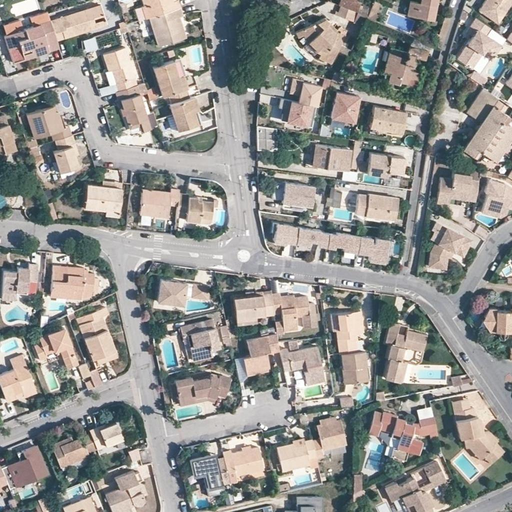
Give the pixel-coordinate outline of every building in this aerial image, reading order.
[(143,0),(145,6),(142,7),(146,19),(149,18),(166,13),(181,8),(178,0),(173,2),(172,0),(143,0)] [(339,0),(337,5),(339,5),(357,12),(361,3),(357,0),(356,0),(339,0)] [(365,18),(377,22),(375,13),(379,4),(373,0),(366,16),(365,18)] [(417,0),(417,2),(408,1),(405,15),(431,19),(435,0),(417,0)] [(482,0),(476,10),(493,23),(508,0),(482,0)] [(104,15),(102,5),(76,13),(50,20),(57,39),(81,32),(80,27),(94,22),(93,18),(104,15)] [(339,5),(336,15),(353,22),(357,12),(339,5)] [(146,19),(142,7),(133,10),(137,22),(146,19)] [(181,8),(166,13),(149,18),(158,46),(186,37),(180,18),(184,17),(181,8)] [(451,14),(446,12),(432,40),(430,44),(440,48),(451,14)] [(93,18),(94,22),(80,27),(81,32),(108,25),(104,15),(93,18)] [(336,27),(333,31),(326,24),(328,22),(324,18),(303,29),(305,34),(302,35),(306,42),(307,42),(317,49),(325,52),(323,57),(332,61),(345,31),(336,27)] [(468,68),(478,53),(484,57),(487,59),(497,45),(482,35),(488,28),(473,18),(463,31),(469,35),(454,58),(468,68)] [(57,39),(50,20),(3,34),(8,48),(19,45),(22,57),(38,52),(35,43),(44,41),(47,50),(58,47),(57,39)] [(305,34),(303,29),(295,33),(297,37),(302,35),(305,34)] [(38,52),(47,50),(44,41),(35,43),(38,52)] [(311,55),(317,49),(307,42),(306,42),(303,46),(311,55)] [(414,85),(419,69),(411,67),(414,58),(410,57),(411,54),(417,56),(420,48),(407,44),(405,50),(404,55),(395,52),(392,61),(386,59),(383,70),(390,71),(387,80),(396,82),(397,80),(414,85)] [(101,53),(107,71),(111,70),(117,91),(133,86),(131,78),(135,76),(125,46),(101,53)] [(386,59),(392,61),(395,52),(396,47),(390,46),(386,59)] [(417,56),(423,57),(426,50),(420,48),(417,56)] [(181,76),(185,75),(180,59),(173,62),(178,77),(181,76)] [(173,62),(153,68),(162,97),(168,95),(185,89),(181,76),(178,77),(173,62)] [(111,70),(107,71),(104,72),(112,93),(114,92),(117,91),(111,70)] [(511,71),(503,85),(511,90),(511,71)] [(339,74),(331,72),(329,80),(336,81),(338,77),(339,74)] [(471,72),(467,77),(480,86),(484,81),(471,72)] [(301,102),(315,105),(316,105),(320,85),(301,82),(302,81),(292,79),(290,88),(294,94),(299,94),(302,95),(301,102)] [(127,127),(138,123),(139,126),(141,134),(150,131),(147,120),(137,85),(133,86),(117,91),(114,92),(116,101),(119,100),(124,116),(127,127)] [(146,91),(150,101),(157,98),(154,88),(146,91)] [(189,99),(185,89),(168,95),(171,105),(189,99)] [(465,113),(480,123),(462,149),(478,160),(483,154),(492,159),(511,130),(511,128),(504,123),(508,117),(501,111),(505,106),(496,100),(496,99),(488,93),(482,89),(465,113)] [(171,105),(169,106),(177,131),(197,125),(192,112),(196,111),(198,110),(194,98),(189,99),(171,105)] [(297,102),(280,98),(278,107),(283,108),(281,120),(311,125),(315,105),(301,102),(297,102)] [(356,103),(335,99),(331,125),(351,128),(356,103)] [(26,114),(33,137),(51,132),(53,140),(68,136),(66,128),(62,129),(58,117),(56,111),(55,112),(53,105),(26,114)] [(400,131),(403,111),(372,106),(369,126),(384,129),(400,131)] [(12,149),(0,114),(0,151),(0,153),(12,149)] [(275,129),(256,126),(257,149),(275,151),(275,129)] [(384,129),(369,126),(368,133),(383,136),(384,129)] [(511,130),(492,159),(496,162),(511,139),(511,130)] [(53,140),(56,150),(52,152),(59,173),(77,167),(74,156),(70,146),(75,145),(72,134),(68,136),(53,140)] [(364,141),(359,141),(358,154),(357,160),(355,172),(365,173),(366,164),(361,164),(364,141)] [(318,154),(316,166),(346,170),(350,149),(315,144),(313,153),(318,154)] [(397,172),(399,157),(368,152),(366,164),(365,173),(385,176),(386,171),(397,172)] [(450,172),(449,178),(438,176),(434,202),(446,204),(447,197),(451,194),(455,195),(455,198),(465,199),(474,200),(477,180),(467,179),(467,174),(450,172)] [(505,205),(503,204),(505,199),(510,202),(511,198),(511,188),(506,185),(486,180),(483,193),(485,194),(480,215),(488,216),(494,210),(499,214),(506,210),(505,205)] [(311,207),(314,186),(284,182),(284,184),(274,182),(272,198),(281,200),(281,202),(283,202),(307,206),(311,207)] [(86,183),(84,205),(104,207),(103,211),(103,213),(116,215),(119,186),(109,185),(102,185),(86,183)] [(165,218),(167,206),(175,207),(177,193),(177,190),(168,189),(168,192),(141,189),(138,214),(165,218)] [(330,207),(338,208),(340,191),(333,190),(330,207)] [(175,207),(174,217),(184,218),(184,222),(198,224),(199,219),(210,221),(212,207),(212,204),(200,202),(196,202),(196,198),(187,196),(187,194),(177,193),(175,207)] [(393,219),(396,198),(366,194),(366,195),(356,194),(354,212),(364,213),(364,215),(393,219)] [(447,197),(446,204),(463,207),(465,199),(455,198),(447,197)] [(50,200),(44,204),(49,220),(57,221),(50,200)] [(498,219),(499,214),(494,210),(488,216),(498,219)] [(462,249),(468,238),(434,220),(429,228),(432,230),(428,238),(433,240),(428,251),(426,264),(436,265),(438,256),(440,255),(444,256),(447,251),(449,252),(450,251),(453,252),(456,246),(462,249)] [(303,250),(314,251),(315,247),(329,249),(329,252),(340,253),(342,233),(286,224),(283,245),(303,248),(303,250)] [(353,234),(342,233),(340,253),(350,254),(353,234)] [(456,246),(453,252),(459,255),(462,249),(456,246)] [(18,266),(18,270),(15,269),(4,268),(2,290),(15,290),(26,292),(27,279),(34,280),(36,262),(27,262),(27,266),(18,266)] [(52,264),(50,295),(80,298),(81,295),(81,291),(92,292),(93,276),(94,272),(87,272),(87,269),(84,269),(83,267),(74,266),(73,270),(68,270),(68,265),(52,264)] [(162,276),(159,299),(185,302),(186,294),(188,280),(162,276)] [(34,280),(27,279),(26,292),(34,292),(34,280)] [(188,280),(186,294),(194,295),(196,281),(188,280)] [(209,298),(211,283),(196,281),(194,295),(209,298)] [(273,301),(272,292),(263,293),(264,302),(273,301)] [(284,328),(299,327),(298,315),(303,314),(304,326),(306,326),(318,325),(318,318),(317,312),(316,302),(310,302),(309,295),(296,296),(281,297),(281,293),(281,292),(272,292),(273,301),(274,314),(283,313),(283,321),(275,322),(275,323),(276,332),(284,331),(284,328)] [(235,295),(237,316),(257,314),(265,314),(265,315),(274,314),(273,301),(264,302),(263,293),(247,294),(235,295)] [(105,305),(76,318),(92,356),(113,348),(101,315),(107,312),(105,305)] [(354,335),(353,331),(358,330),(364,330),(362,309),(338,312),(340,327),(336,328),(339,352),(341,352),(357,350),(356,338),(356,335),(354,335)] [(511,309),(510,310),(510,312),(502,312),(493,312),(493,310),(485,310),(479,318),(484,319),(483,327),(487,332),(499,332),(499,331),(502,331),(504,331),(504,333),(511,332),(511,309)] [(192,357),(211,353),(210,346),(219,345),(214,325),(203,328),(200,320),(180,324),(182,332),(186,331),(192,330),(195,342),(189,343),(192,357)] [(386,344),(390,344),(388,358),(391,359),(387,378),(401,381),(405,361),(402,361),(405,347),(423,351),(426,335),(407,331),(406,336),(406,339),(396,337),(397,334),(398,325),(390,323),(386,344)] [(76,363),(62,327),(38,336),(40,342),(33,345),(39,359),(45,356),(44,352),(54,349),(58,347),(60,351),(66,367),(76,363)] [(189,343),(195,342),(192,330),(186,331),(189,343)] [(269,365),(266,351),(272,350),(272,351),(280,350),(280,349),(278,340),(276,332),(246,338),(247,343),(250,355),(243,356),(246,369),(269,365)] [(302,365),(306,364),(307,369),(303,370),(306,382),(324,379),(317,345),(288,351),(287,348),(280,349),(280,350),(284,369),(302,365)] [(94,361),(96,360),(115,352),(113,348),(92,356),(94,361)] [(343,366),(346,366),(348,380),(368,378),(365,349),(357,350),(341,352),(343,366)] [(233,356),(238,378),(245,376),(241,354),(233,356)] [(15,396),(14,393),(21,390),(22,393),(23,396),(35,391),(21,355),(9,359),(13,369),(0,374),(0,387),(5,400),(15,396)] [(83,377),(90,375),(89,373),(85,363),(78,366),(83,377)] [(270,370),(269,365),(246,369),(247,374),(270,370)] [(101,382),(96,370),(89,373),(90,375),(91,379),(94,385),(101,382)] [(207,376),(205,375),(189,378),(188,373),(172,377),(173,381),(169,381),(172,396),(176,395),(191,391),(192,394),(202,391),(215,395),(216,391),(224,394),(230,376),(218,372),(217,374),(209,372),(207,376)] [(459,377),(451,378),(453,386),(460,384),(459,377)] [(91,379),(85,381),(87,388),(94,385),(91,379)] [(176,395),(178,401),(201,396),(213,400),(215,395),(202,391),(192,394),(191,391),(176,395)] [(469,409),(467,399),(451,402),(453,412),(469,409)] [(483,433),(479,434),(477,429),(481,428),(480,420),(479,417),(477,416),(475,416),(473,408),(469,409),(453,412),(459,439),(463,438),(465,449),(468,448),(473,447),(481,457),(485,454),(491,461),(501,452),(495,443),(496,441),(488,432),(483,433)] [(399,421),(397,425),(393,424),(394,420),(396,414),(382,410),(381,411),(374,409),(367,431),(375,434),(378,428),(390,432),(389,436),(397,439),(394,446),(391,446),(388,455),(403,460),(406,451),(416,454),(420,441),(410,438),(411,435),(410,434),(411,432),(418,434),(418,436),(429,434),(429,432),(436,430),(433,417),(418,420),(418,423),(415,424),(412,423),(410,425),(399,421)] [(322,418),(323,423),(338,421),(337,415),(322,418)] [(326,454),(325,448),(346,443),(341,420),(338,421),(323,423),(316,425),(318,437),(311,438),(315,456),(326,454)] [(90,431),(97,447),(122,437),(116,421),(106,425),(90,431)] [(89,428),(90,431),(106,425),(105,422),(89,428)] [(81,436),(73,439),(60,443),(59,440),(51,443),(59,466),(77,459),(88,455),(81,436)] [(303,439),(304,443),(295,444),(294,441),(276,445),(282,470),(309,464),(308,457),(315,456),(311,438),(303,439)] [(131,458),(139,455),(136,446),(128,448),(131,458)] [(237,478),(236,473),(263,467),(259,446),(251,448),(243,450),(231,452),(230,449),(222,451),(223,456),(226,467),(229,480),(237,478)] [(477,460),(481,457),(473,447),(468,448),(477,460)] [(15,458),(16,461),(30,455),(29,452),(15,458)] [(194,472),(204,470),(209,493),(223,490),(221,482),(229,480),(226,467),(223,456),(217,458),(211,459),(210,453),(191,457),(194,472)] [(487,464),(491,461),(485,454),(481,457),(487,464)] [(30,455),(16,461),(1,466),(7,481),(9,487),(17,484),(38,476),(30,455)] [(90,460),(88,455),(77,459),(79,464),(90,460)] [(431,487),(445,481),(437,462),(423,468),(429,482),(431,487)] [(134,468),(115,475),(120,488),(106,493),(113,511),(115,511),(131,506),(130,503),(133,502),(134,504),(138,505),(142,504),(144,502),(145,500),(145,496),(139,481),(144,479),(140,470),(136,472),(134,468)] [(360,488),(360,471),(352,471),(352,488),(360,488)] [(404,501),(406,505),(412,502),(416,511),(431,505),(424,490),(420,492),(417,487),(413,478),(397,485),(396,483),(385,487),(391,500),(402,496),(404,501)] [(431,487),(429,482),(417,487),(420,492),(424,490),(431,487)] [(32,488),(22,491),(24,497),(34,494),(32,488)] [(358,511),(359,490),(351,494),(351,511),(358,511)] [(286,507),(285,511),(323,511),(324,495),(298,494),(298,503),(301,503),(300,508),(297,508),(286,507)] [(46,496),(39,499),(42,508),(43,511),(49,511),(52,511),(46,496)] [(96,511),(90,496),(80,500),(83,508),(73,511),(96,511)] [(73,511),(83,508),(80,500),(62,507),(64,511),(73,511)] [(377,505),(380,511),(390,511),(386,501),(377,505)] [(412,502),(406,505),(408,511),(412,511),(416,511),(412,502)]
